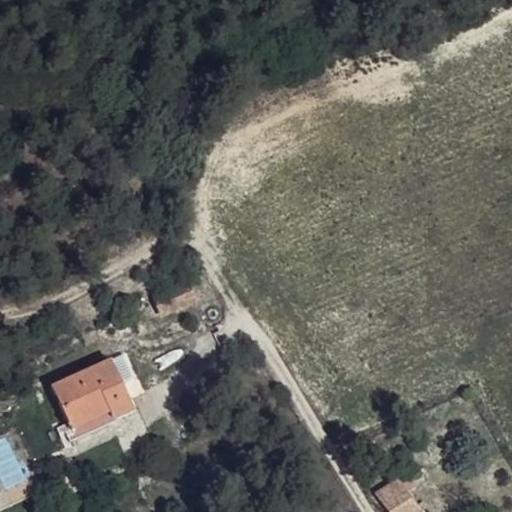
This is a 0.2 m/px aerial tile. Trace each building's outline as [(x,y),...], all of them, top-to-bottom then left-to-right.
[(124,152),(105,160),(109,176),(126,170),(124,152)] [(188,285),(159,296),(166,312),(196,300),(188,285)] [(112,366),(54,391),(70,428),(110,410),(117,422),(135,414),(112,366)] [(70,428),(59,433),(64,447),(117,422),(110,410),(70,428)] [(423,511),(404,479),(379,496),(388,511),(423,511)]
